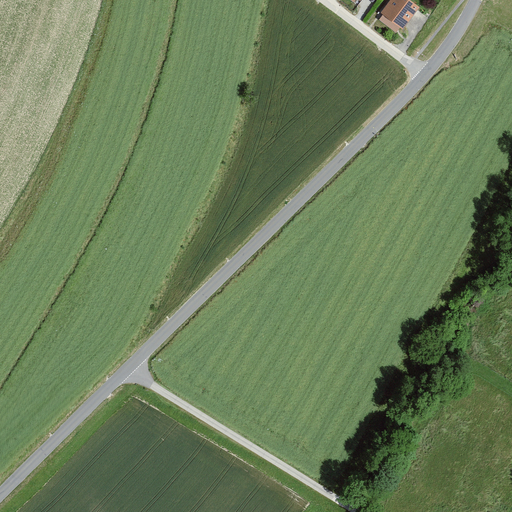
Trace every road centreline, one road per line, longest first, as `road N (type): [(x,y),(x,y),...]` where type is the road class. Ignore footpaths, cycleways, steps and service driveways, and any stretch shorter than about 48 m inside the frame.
road 1 (tertiary): [(427,73),(0,495)]
road 2 (track): [(128,367),(360,511)]
road 3 (residential): [(327,0),(427,73)]
